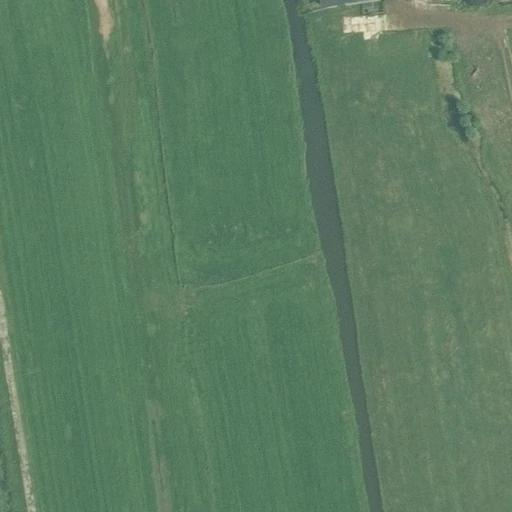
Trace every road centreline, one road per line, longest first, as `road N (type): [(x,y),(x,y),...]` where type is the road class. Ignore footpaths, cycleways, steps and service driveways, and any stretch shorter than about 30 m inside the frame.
road 1 (track): [(0,307),(33,511)]
road 2 (track): [(420,0),(423,21),(488,23),(511,87)]
